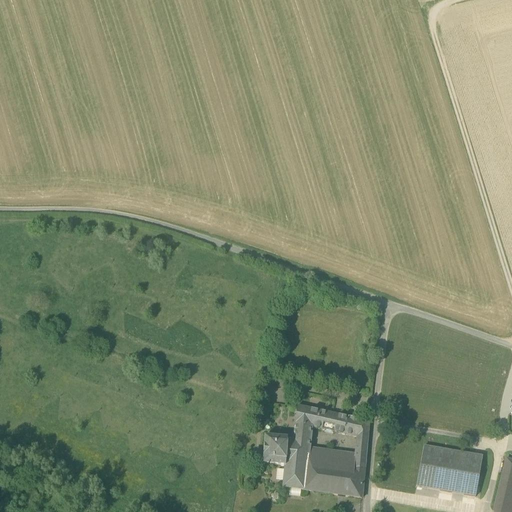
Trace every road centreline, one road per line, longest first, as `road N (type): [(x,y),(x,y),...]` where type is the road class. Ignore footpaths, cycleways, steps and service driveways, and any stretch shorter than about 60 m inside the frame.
road 1 (residential): [(511,345),(130,217),(0,210)]
road 2 (track): [(511,288),(429,22),(439,3)]
